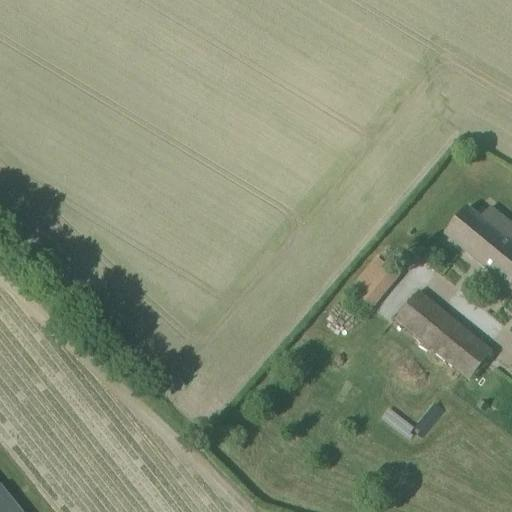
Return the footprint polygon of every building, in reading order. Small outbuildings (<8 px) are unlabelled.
[(481,217),(468,206),(444,235),(511,290),(511,224),(490,206),(481,217)] [(373,309),(400,276),(376,257),(349,291),(373,309)] [(469,381),(492,353),(419,292),(396,320),(469,381)] [(430,401),(411,430),(421,437),(441,408),(430,401)] [(402,434),(408,428),(387,409),(381,415),(402,434)] [(0,485),(0,511),(21,511),(1,485),(0,485)]
